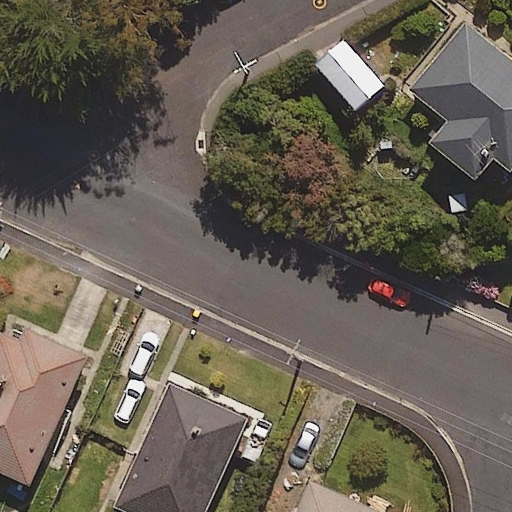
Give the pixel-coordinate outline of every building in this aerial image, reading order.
[(511,60),(461,21),(408,89),(446,119),(428,142),(477,180),(494,159),(511,173),(511,60)] [(383,85),(342,42),(316,66),(356,110),(383,85)] [(0,472),(30,486),(87,358),(8,323),(0,340),(0,472)] [(206,511),(247,422),(170,387),(116,508),(125,511),(206,511)] [(374,511),(311,483),(298,511),(374,511)]
